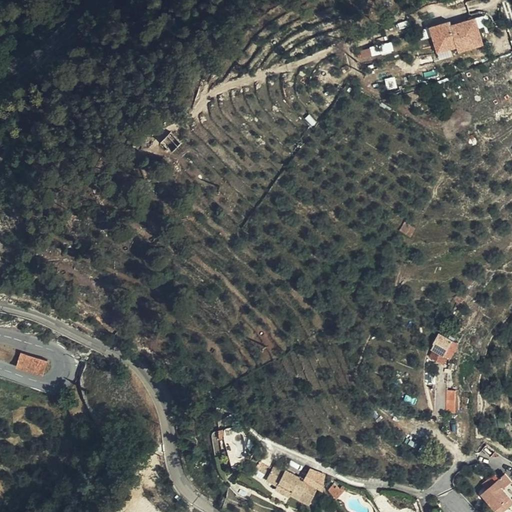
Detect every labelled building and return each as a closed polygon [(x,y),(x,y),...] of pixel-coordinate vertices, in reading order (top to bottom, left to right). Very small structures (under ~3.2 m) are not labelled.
[(483,43),(474,17),(450,26),(449,22),(430,29),(438,54),(457,47),(465,45),(466,49),(483,43)] [(357,51),(360,60),(393,51),(391,42),(357,51)] [(386,90),(396,89),(395,77),(385,78),(386,90)] [(171,129),(170,129),(163,138),(176,148),(184,140),(171,129)] [(458,341),(439,337),(447,341),(442,352),(437,349),(434,361),(449,365),(450,358),(454,359),(458,341)] [(447,341),(439,337),(437,349),(442,352),(447,341)] [(20,354),(17,368),(45,375),(48,361),(20,354)] [(446,390),(446,412),(457,412),(457,390),(446,390)] [(222,440),(231,466),(247,460),(236,425),(217,432),(220,440),(222,440)] [(224,447),(224,441),(217,441),(217,432),(212,431),(212,446),(224,447)] [(292,486),(290,490),(309,500),(317,483),(298,473),(299,472),(274,459),(266,475),(277,481),(278,477),(286,482),(286,483),(292,486)] [(305,474),(321,484),(325,469),(309,463),(305,474)] [(511,468),(509,466),(486,485),(499,501),(511,490),(511,468)] [(327,475),(323,481),(332,486),(339,481),(327,475)] [(290,492),(290,490),(292,486),(286,483),(286,482),(278,477),(277,481),(275,484),(290,492)] [(337,497),(340,491),(332,487),(329,493),(337,497)] [(503,506),(511,498),(511,490),(499,501),(503,506)]
